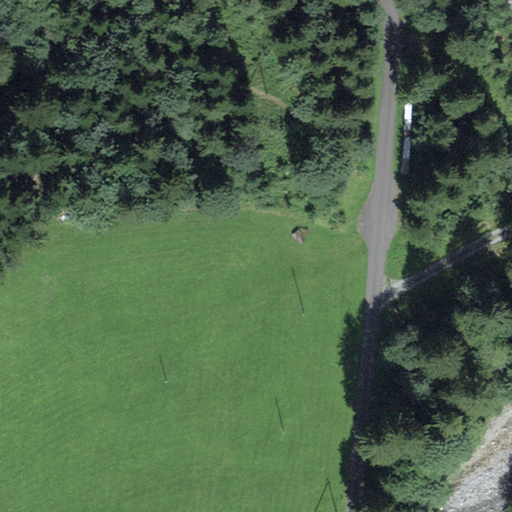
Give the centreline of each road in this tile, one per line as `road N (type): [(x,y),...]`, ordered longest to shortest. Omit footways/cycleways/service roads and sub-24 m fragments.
road 1 (unclassified): [(385,0),(391,63),(357,511)]
road 2 (track): [(390,26),(458,64),(511,126)]
